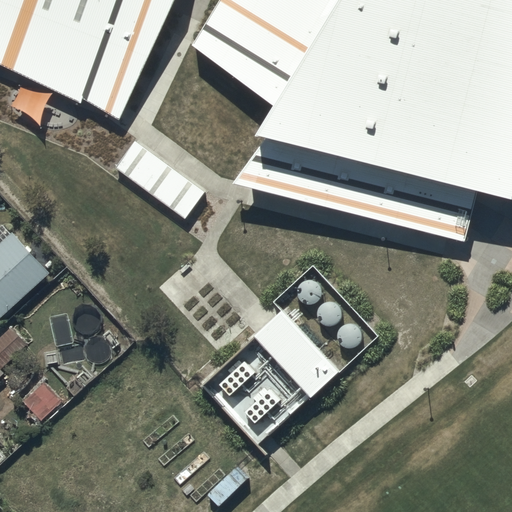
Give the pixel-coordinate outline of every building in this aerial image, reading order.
[(0,0),(0,60),(120,116),(173,0),(0,0)] [(511,0),(235,0),(204,53),(278,111),(296,114),(250,185),(465,241),(479,175),(511,188),(511,183),(511,0)] [(205,193),(138,146),(121,170),(187,217),(205,193)] [(0,323),(51,275),(14,237),(0,251),(0,323)] [(254,336),(312,397),(340,371),(282,310),(254,336)] [(11,333),(0,343),(0,380),(6,375),(1,370),(25,348),(11,333)] [(502,438),(491,485),(511,489),(511,378),(497,437),(502,438)] [(303,469),(340,510),(413,445),(376,403),(303,469)] [(511,511),(511,508),(489,503),(486,511),(511,511)]
